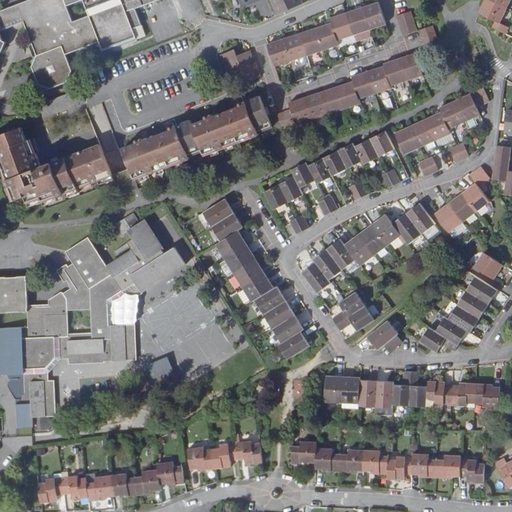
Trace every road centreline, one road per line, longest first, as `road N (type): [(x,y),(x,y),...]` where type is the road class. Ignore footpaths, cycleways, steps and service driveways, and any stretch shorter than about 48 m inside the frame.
road 1 (unclassified): [(496,511),(271,492),(220,495),(167,511)]
road 2 (residential): [(281,256),(347,214),(480,157),(497,85),(511,62)]
road 3 (residential): [(511,343),(478,359),(368,361),(335,343),(281,256)]
road 4 (residential): [(385,0),(394,32),(385,51),(299,90),(274,84),(254,34)]
road 5 (residential): [(200,49),(215,88),(127,123),(111,84)]
